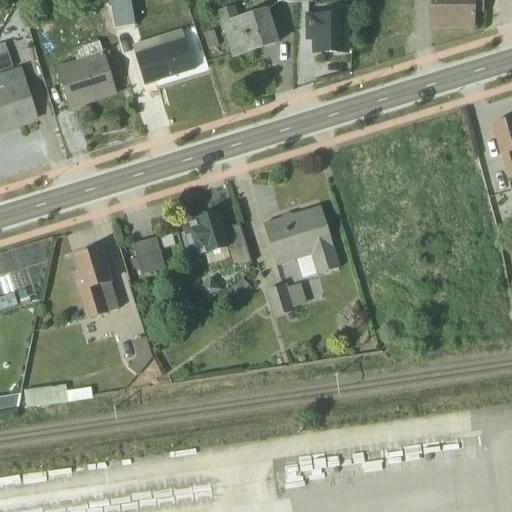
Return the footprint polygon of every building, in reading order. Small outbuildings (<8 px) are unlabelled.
[(126,28),(121,0),(106,0),(112,31),(126,28)] [(431,0),(431,28),(470,29),(470,12),(479,12),(479,0),(431,0)] [(219,14),(233,59),(275,45),(265,12),(237,21),(233,9),(219,14)] [(344,55),(346,17),(306,16),(306,36),(313,37),(312,54),(344,55)] [(130,47),(143,86),(194,70),(182,30),(130,47)] [(55,69),(67,108),(104,96),(105,100),(114,97),(97,43),(70,52),(74,63),(55,69)] [(0,72),(12,68),(7,53),(4,54),(3,50),(0,50),(0,72)] [(0,76),(0,131),(35,120),(19,70),(0,76)] [(511,120),(491,127),(510,194),(511,193),(511,120)] [(339,270),(320,210),(263,228),(276,268),(310,257),(316,277),(339,270)] [(238,226),(222,230),(218,216),(180,227),(190,261),(202,257),(204,265),(229,259),(233,273),(250,269),(238,226)] [(144,273),(168,266),(159,237),(135,244),(144,273)] [(118,310),(99,252),(72,260),(77,275),(70,277),(84,321),(106,313),(106,314),(118,310)] [(267,290),(274,316),(294,310),(288,284),(267,290)] [(28,408),(73,400),(70,383),(25,390),(28,408)]
